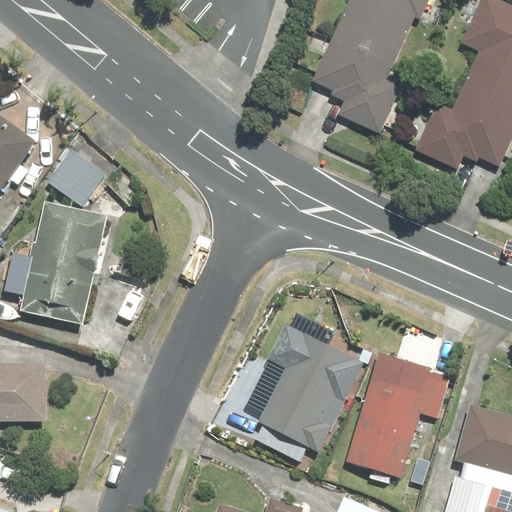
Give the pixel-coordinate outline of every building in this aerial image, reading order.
[(354,0),(317,89),(350,103),(344,118),(384,135),(404,87),(395,83),(420,24),(426,26),(436,0),(354,0)] [(511,5),(500,0),(490,0),(470,47),(484,54),(458,114),(442,107),(423,150),(467,169),(471,160),(483,166),(486,161),(509,171),(511,163),(511,5)] [(0,207),(49,142),(4,110),(0,115),(0,207)] [(80,148),(53,179),(87,209),(115,178),(80,148)] [(54,207),(46,240),(24,236),(13,287),(35,292),(30,318),(88,330),(112,219),(54,207)] [(372,364),(294,323),(275,360),(296,371),(261,440),(304,463),(313,447),(325,453),(372,364)] [(455,371),(384,352),(353,465),(405,479),(422,414),(442,419),(455,371)] [(0,365),(0,424),(56,425),(56,366),(0,365)] [(511,511),(511,411),(480,403),(463,465),(470,467),(467,478),(496,486),(488,511),(511,511)] [(379,511),(348,499),(342,511),(379,511)] [(309,511),(310,509),(276,500),(272,511),(254,511),(225,504),(222,511),(309,511)]
